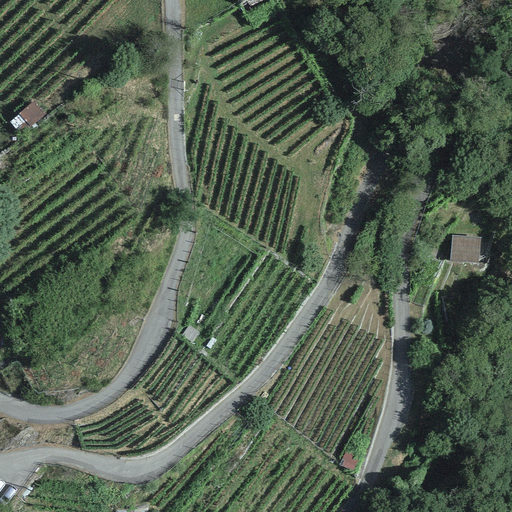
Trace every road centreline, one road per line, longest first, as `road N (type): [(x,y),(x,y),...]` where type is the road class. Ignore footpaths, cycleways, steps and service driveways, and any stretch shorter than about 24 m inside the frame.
road 1 (unclassified): [(349,511),(395,394),(400,250),(434,139),(464,79),(451,55),(429,54),(411,65),(391,140),(331,278),(231,409),(149,464),(49,452),(0,462)]
road 2 (unclassified): [(0,403),(50,415),(90,404),(127,375),(157,323),(185,218),(171,0)]
